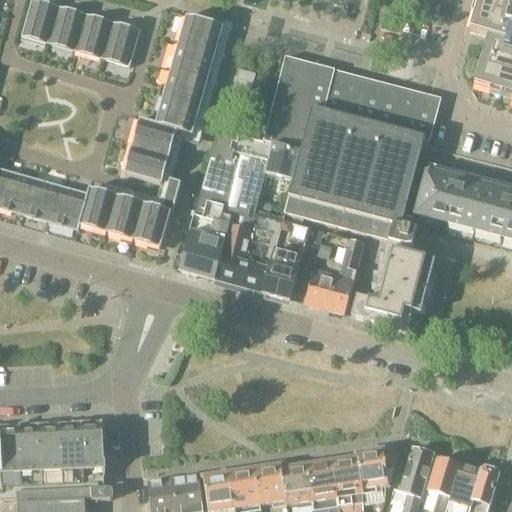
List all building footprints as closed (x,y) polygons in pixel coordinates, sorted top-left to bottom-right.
[(511,0),(479,0),(470,34),(487,39),(473,87),(511,98),(511,0)] [(140,32),(31,1),(21,38),(129,69),(140,32)] [(123,176),(163,187),(178,133),(194,138),(225,29),(185,18),(155,125),(139,121),(123,176)] [(299,153),(292,182),(283,216),(381,242),(387,243),(392,227),(400,229),(403,221),(423,141),(424,141),(426,141),(427,140),(428,139),(428,138),(429,137),(437,107),(437,105),(437,104),(436,103),(435,102),(435,101),(433,101),(323,72),(322,71),(322,70),(321,69),(320,69),(320,68),(284,59),(262,144),(299,153)] [(246,106),(255,74),(238,70),(234,87),(232,93),(230,102),(246,106)] [(255,212),(264,175),(269,157),(254,153),(256,142),(217,133),(194,218),(178,273),(214,283),(230,226),(250,232),(255,212)] [(269,157),(264,175),(292,182),(299,153),(262,144),(256,142),(254,153),(269,157)] [(419,217),(418,223),(433,226),(434,221),(511,241),(511,187),(429,166),(428,172),(427,172),(416,216),(419,217)] [(0,170),(0,211),(77,234),(79,228),(159,251),(170,215),(172,215),(180,185),(169,182),(161,211),(88,190),(87,196),(0,170)] [(262,296),(282,224),(283,219),(269,215),(272,207),(260,204),(258,212),(255,212),(250,232),(230,226),(214,283),(262,296)] [(381,242),(380,243),(403,249),(404,249),(411,249),(412,244),(413,244),(416,232),(417,228),(411,224),(412,223),(403,221),(400,229),(392,227),(387,243),(381,242)] [(322,239),(326,236),(282,224),(262,296),(290,304),(306,247),(319,251),(322,239)] [(304,307),(345,318),(353,287),(354,287),(354,285),(360,260),(361,258),(360,258),(363,246),(326,236),(322,239),(319,251),(304,307)] [(420,317),(431,273),(434,263),(392,252),(379,251),(376,290),(372,303),(356,298),(350,320),(407,334),(412,315),(420,317)] [(0,503),(16,503),(16,495),(90,492),(91,501),(91,503),(109,502),(110,502),(111,502),(112,501),(112,500),(113,499),(113,498),(112,494),(112,493),(112,492),(111,491),(110,490),(109,490),(104,491),(103,479),(104,479),(102,423),(0,427),(0,503)] [(356,460),(356,461),(360,491),(388,487),(395,468),(398,458),(391,449),(381,450),(381,452),(355,456),(356,460)] [(411,449),(400,486),(398,494),(408,497),(403,511),(416,511),(433,456),(411,449)] [(441,459),(437,462),(432,481),(430,481),(426,493),(437,496),(432,511),(447,511),(450,505),(449,505),(459,469),(454,468),(455,466),(452,462),(441,459)] [(363,506),(360,491),(356,461),(330,464),(337,510),(338,510),(338,511),(362,511),(361,506),(363,506)] [(330,464),(305,468),(311,509),(311,511),(320,511),(337,510),(330,464)] [(470,511),(480,473),(474,471),(471,467),(466,466),(461,467),(459,467),(459,469),(449,505),(450,505),(470,511)] [(259,508),(285,504),(279,468),(254,472),(259,508)] [(290,511),(311,509),(305,468),(281,472),(280,468),(279,468),(285,504),(285,508),(290,507),(290,511)] [(485,470),(480,473),(470,511),(469,511),(487,511),(498,478),(496,473),(485,470)] [(234,511),(259,508),(254,472),(228,476),(234,511)] [(234,511),(228,476),(203,480),(207,511),(234,511)] [(202,511),(198,478),(147,485),(150,511),(202,511)] [(84,511),(84,501),(91,501),(90,492),(16,495),(16,503),(16,511),(84,511)]
